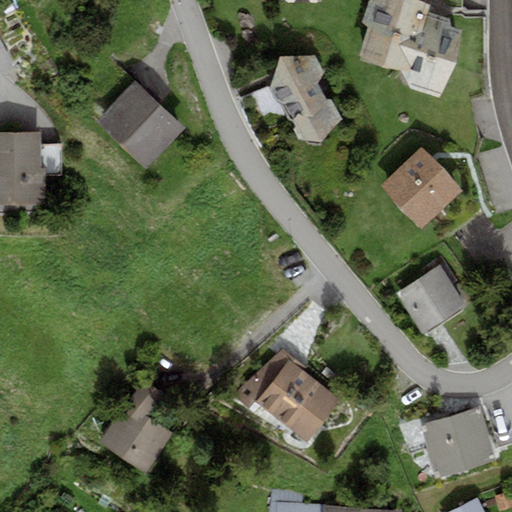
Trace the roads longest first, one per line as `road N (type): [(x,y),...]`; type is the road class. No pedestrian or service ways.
road 1 (residential): [(511,370),(462,386),(429,377),(409,359),(247,157),(217,101),(182,0)]
road 2 (residential): [(511,127),(500,0)]
